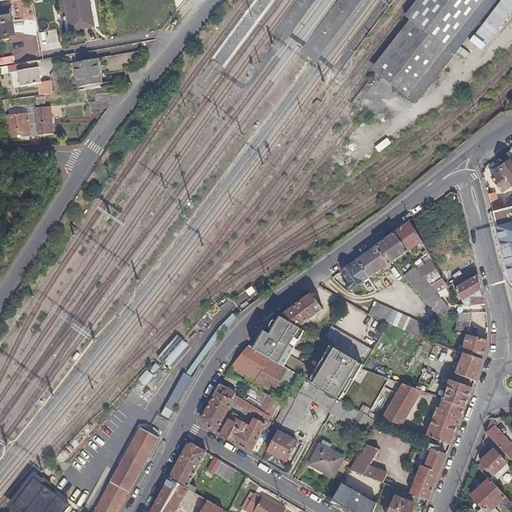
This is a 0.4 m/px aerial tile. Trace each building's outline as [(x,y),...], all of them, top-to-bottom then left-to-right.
[(89,0),(65,0),(71,30),(94,25),(89,0)] [(419,0),(409,14),(415,19),(376,70),(410,97),(485,0),(419,0)] [(14,9),(0,10),(0,37),(18,35),(17,25),(16,25),(14,9)] [(90,90),(104,88),(103,84),(105,84),(100,59),(78,63),(82,87),(89,86),(90,90)] [(24,88),(44,84),(40,61),(25,64),(26,71),(21,72),(24,88)] [(108,102),(111,102),(110,94),(96,95),(96,102),(94,102),(94,110),(108,110),(108,102)] [(37,113),(40,137),(55,136),(52,108),(36,110),(37,113)] [(6,127),(11,127),(12,130),(14,140),(40,137),(37,113),(5,117),(6,127)] [(380,151),(391,143),(388,138),(376,146),(380,151)] [(511,184),(511,159),(499,168),(501,171),(491,179),(501,193),(511,184)] [(48,165),(36,161),(33,168),(45,172),(48,165)] [(38,191),(44,185),(29,172),(23,178),(38,191)] [(496,200),(495,194),(487,196),(492,213),(503,210),(500,200),(496,200)] [(511,207),(503,210),(492,213),(501,248),(511,246),(511,207)] [(401,228),(395,232),(410,250),(421,242),(411,228),(409,222),(401,228)] [(370,278),(410,250),(395,232),(380,244),(357,261),(369,277),(370,278)] [(505,264),(511,262),(511,246),(501,248),(505,264)] [(447,285),(431,259),(419,268),(438,292),(447,285)] [(351,283),(348,285),(352,290),(362,283),(370,278),(369,277),(357,261),(348,267),(342,272),(351,283)] [(433,308),(439,316),(451,307),(438,292),(419,268),(418,266),(415,268),(442,303),(433,308)] [(442,303),(415,268),(405,275),(433,308),(442,303)] [(484,297),(478,275),(454,289),(464,306),(485,304),(484,297)] [(311,294),(281,317),(298,327),(323,310),(311,294)] [(415,331),(422,320),(377,301),(371,312),(415,331)] [(472,313),(461,314),(457,324),(471,322),(472,313)] [(252,347),(284,366),(292,352),(290,351),(295,343),(297,344),(305,331),(298,327),(281,317),(275,326),(270,334),(264,331),(263,333),(261,336),(260,335),(252,347)] [(426,333),(430,323),(422,320),(415,331),(424,335),(426,333)] [(471,322),(457,324),(456,330),(470,330),(471,322)] [(314,336),(319,327),(314,324),(309,333),(314,336)] [(354,379),(355,380),(371,353),(333,330),(326,342),(331,346),(319,367),(321,368),(312,384),(336,398),(340,401),(354,379)] [(460,353),(463,354),(481,361),(486,343),(467,336),(460,353)] [(280,395),(293,372),(284,366),(252,347),(249,345),(242,353),(238,358),(232,367),(280,395)] [(477,371),(481,361),(463,354),(459,363),(458,365),(456,369),(455,373),(473,381),(477,371)] [(309,382),(312,384),(321,368),(319,367),(309,382)] [(139,380),(146,386),(154,376),(147,370),(139,380)] [(428,385),(433,374),(422,370),(417,380),(418,380),(418,381),(428,385)] [(182,372),(161,415),(170,420),(191,376),(182,372)] [(225,378),(237,386),(241,379),(229,372),(225,378)] [(466,399),(470,388),(449,380),(442,378),(441,381),(448,383),(442,399),(463,407),(466,399)] [(310,401),(329,411),(336,398),(312,384),(309,382),(304,379),(296,394),(281,426),(294,433),(310,401)] [(354,379),(340,401),(342,402),(355,380),(354,379)] [(294,386),(289,383),(282,396),(287,398),(291,391),(294,386)] [(399,383),(379,419),(399,426),(420,391),(399,383)] [(267,395),(260,408),(221,384),(202,419),(203,424),(216,432),(234,401),(265,420),(262,424),(255,420),(251,428),(238,421),(241,417),(235,413),(231,420),(230,419),(221,435),(251,453),(265,427),(271,415),(273,416),(280,402),(267,395)] [(287,398),(275,423),(281,426),(296,394),(291,391),(287,398)] [(352,418),(363,424),(367,417),(342,402),(340,401),(336,398),(329,411),(349,422),(352,418)] [(425,435),(448,444),(455,426),(463,407),(442,399),(441,399),(438,408),(435,407),(425,435)] [(267,428),(273,416),(271,415),(265,427),(267,428)] [(490,419),(485,432),(497,445),(508,457),(511,453),(511,452),(511,445),(493,425),(494,424),(490,419)] [(121,511),(157,435),(136,426),(95,511),(121,511)] [(288,460),(298,442),(279,430),(270,449),(288,460)] [(324,437),(321,441),(330,446),(332,441),(324,437)] [(345,453),(330,446),(321,441),(310,463),(333,475),(345,453)] [(444,455),(435,452),(437,445),(428,442),(425,450),(429,452),(423,467),(419,465),(408,493),(426,501),(435,478),(444,455)] [(349,468),(360,475),(381,483),(385,473),(366,466),(378,449),(364,444),(349,468)] [(197,490),(190,485),(207,453),(193,445),(188,446),(184,454),(170,479),(189,491),(195,494),(197,490)] [(494,448),(506,462),(510,459),(508,457),(497,445),(494,448)] [(506,462),(494,448),(477,464),(489,478),(506,462)] [(237,471),(216,458),(208,471),(215,476),(216,474),(230,483),(237,471)] [(64,511),(73,501),(34,474),(6,511),(64,511)] [(505,496),(489,478),(470,494),(481,506),(477,511),(495,511),(497,510),(494,506),(505,496)] [(176,511),(179,509),(181,510),(182,509),(180,507),(189,491),(170,479),(160,498),(152,511),(176,511)] [(341,483),(332,501),(350,511),(372,511),(376,504),(341,483)] [(390,486),(381,483),(378,489),(388,493),(390,486)] [(87,487),(82,501),(88,503),(94,489),(87,487)] [(265,500),(256,495),(247,511),(248,511),(287,511),(289,510),(266,497),(265,500)] [(411,511),(414,504),(396,497),(389,511),(411,511)] [(213,504),(205,500),(199,511),(219,511),(221,509),(218,507),(213,504)]
